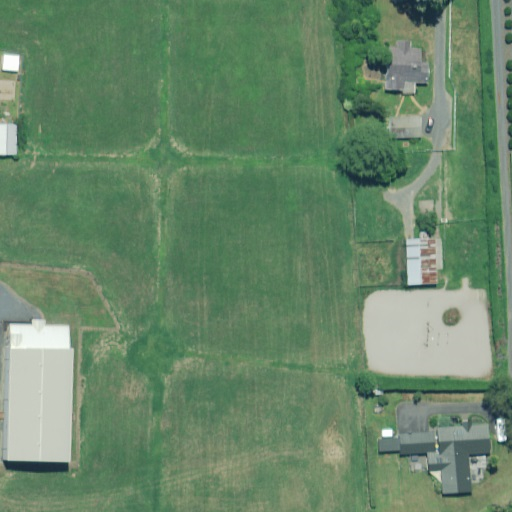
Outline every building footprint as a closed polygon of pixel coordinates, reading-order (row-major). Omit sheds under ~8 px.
[(411,42),(396,41),(395,47),(388,46),(385,77),(396,78),(395,91),(415,93),(416,82),(424,83),(426,62),(420,62),(422,49),(410,48),(411,42)] [(20,56),(4,54),(2,70),(18,71),(20,56)] [(421,117),(390,118),(390,137),(422,137),(421,117)] [(0,118),(0,125),(0,148),(19,149),(21,118),(0,118)] [(437,284),(436,238),(406,239),(407,284),(437,284)] [(84,324),(20,325),(22,467),(85,466),(84,324)] [(428,463),(428,474),(441,483),(441,493),(465,493),(464,478),(469,478),(468,454),(490,453),(489,426),(437,427),(437,431),(400,432),(400,439),(393,439),(394,454),(411,453),(412,463),(428,463)]
